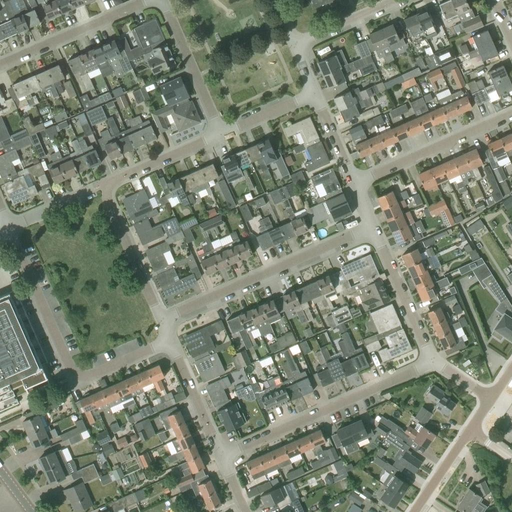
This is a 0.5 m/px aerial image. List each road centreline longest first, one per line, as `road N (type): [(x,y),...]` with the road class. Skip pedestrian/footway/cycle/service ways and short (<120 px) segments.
road 1 (residential): [(159,319),(107,186),(220,134)]
road 2 (residential): [(220,455),(432,361)]
road 3 (residential): [(159,319),(371,226)]
road 4 (residential): [(353,184),(511,112)]
road 5 (residential): [(0,65),(148,0)]
road 6 (residential): [(70,368),(8,228)]
road 7 (residential): [(432,361),(371,226)]
road 8 (residential): [(220,134),(161,0)]
road 9 (residential): [(220,455),(168,340)]
